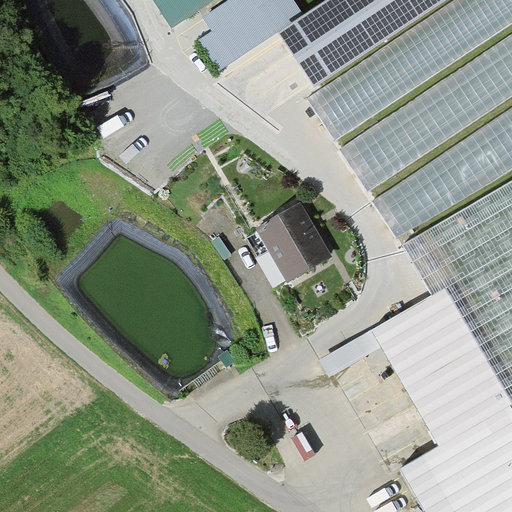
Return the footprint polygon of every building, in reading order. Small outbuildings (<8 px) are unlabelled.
[(293,0),(151,0),(169,27),(212,0),(232,0),(204,18),(214,33),(200,42),(217,69),(303,14),(293,0)] [(332,0),(216,77),(247,123),(433,0),(332,0)] [(306,162),(511,25),(511,0),(458,0),(278,120),(306,162)] [(353,202),(511,97),(511,38),(326,161),(353,202)] [(399,243),(511,168),(511,106),(371,199),(399,243)] [(511,511),(511,184),(399,251),(431,296),(374,330),(461,511),(511,511)] [(300,204),(251,232),(282,284),(330,257),(300,204)]
